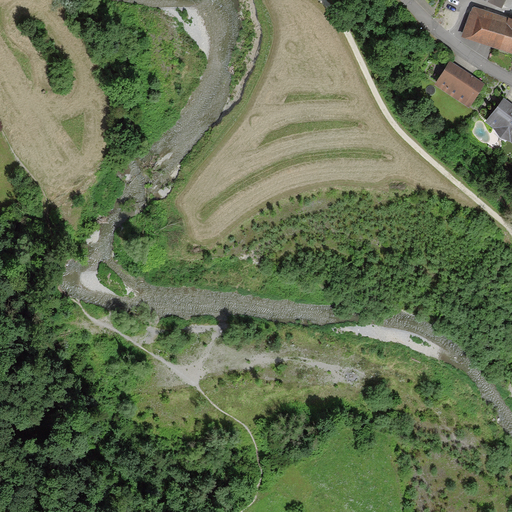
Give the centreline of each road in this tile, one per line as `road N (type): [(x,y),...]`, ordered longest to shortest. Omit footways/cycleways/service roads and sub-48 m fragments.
road 1 (track): [(322,0),(339,16),(398,133),(511,230)]
road 2 (residential): [(405,0),(451,44),(511,82)]
